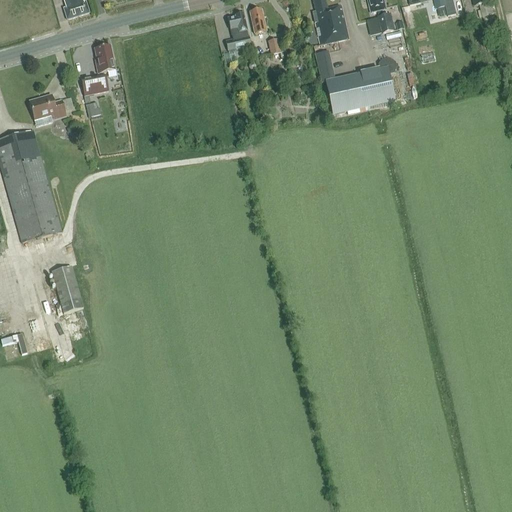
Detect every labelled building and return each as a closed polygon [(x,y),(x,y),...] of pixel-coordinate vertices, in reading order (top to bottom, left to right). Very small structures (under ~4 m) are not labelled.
[(67,22),(90,15),(86,2),(83,2),(82,0),(70,0),(63,2),(65,9),(62,9),(67,22)] [(324,0),(312,0),(316,13),(313,14),(320,47),(348,40),(341,7),(327,11),(324,0)] [(367,0),(371,15),(377,13),(383,35),(394,32),(390,16),(384,18),(383,12),(386,11),(383,0),(367,0)] [(433,0),(436,11),(446,9),(444,0),(433,0)] [(479,7),(487,5),(486,0),(463,0),(464,2),(470,0),(471,0),(474,8),(476,8),(479,7)] [(408,11),(411,22),(416,21),(414,10),(408,11)] [(255,35),(265,32),(260,11),(249,13),(255,35)] [(251,47),(243,16),(241,16),(240,15),(237,16),(236,17),(235,18),(227,20),(233,42),(226,43),(228,54),(237,52),(237,51),(251,47)] [(492,31),(490,21),(483,22),(485,33),(492,31)] [(404,30),(403,23),(396,25),(398,31),(404,30)] [(281,54),(278,40),(268,43),(271,56),(281,54)] [(117,75),(116,71),(110,47),(95,51),(98,62),(96,63),(99,75),(108,73),(109,77),(117,75)] [(394,102),(388,76),(392,75),(396,69),(395,64),(389,60),(382,62),(379,65),(380,71),(334,80),(328,53),(314,56),(321,85),(326,84),(333,116),(394,102)] [(86,105),(90,104),(89,97),(109,93),(105,76),(81,81),(86,105)] [(51,121),(66,117),(62,103),(54,105),(51,97),(29,103),(34,122),(50,117),(51,121)] [(97,110),(96,104),(89,106),(92,119),(102,117),(100,109),(97,110)] [(0,166),(23,245),(62,234),(33,133),(31,133),(0,142),(0,166)] [(83,310),(71,268),(51,274),(63,316),(83,310)] [(21,342),(24,355),(29,354),(25,334),(3,339),(4,346),(21,342)]
